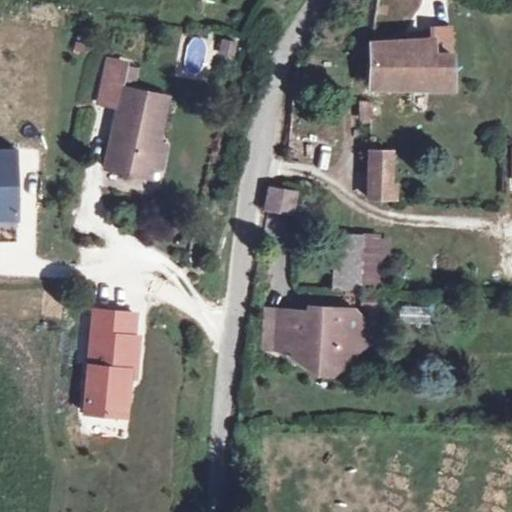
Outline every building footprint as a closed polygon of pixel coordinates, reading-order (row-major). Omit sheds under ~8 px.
[(433,40),(371,47),(371,85),(452,86),(450,28),(432,28),(433,40)] [(221,40),(218,55),(235,58),(237,42),(221,40)] [(109,61),(100,103),(118,107),(104,168),(150,178),(152,168),(158,144),(168,98),(123,88),(128,65),(109,61)] [(372,101),(359,101),(359,116),(372,116),(372,101)] [(370,152),(368,198),(395,198),(395,183),(391,183),(392,152),(375,152),(376,137),(370,136),(370,152)] [(158,144),(152,168),(160,169),(165,145),(158,144)] [(0,150),(0,221),(14,221),(16,221),(14,150),(0,150)] [(270,191),(266,208),(291,212),(294,195),(270,191)] [(14,221),(0,221),(0,242),(15,242),(14,221)] [(337,236),(334,287),(360,288),(363,240),(363,236),(337,236)] [(363,240),(360,288),(383,289),(386,241),(363,240)] [(278,311),(276,349),(291,350),(291,357),(317,359),(331,374),(354,353),(355,332),(364,324),(352,310),(307,308),(306,313),(278,311)] [(404,308),(404,321),(427,321),(427,309),(404,308)] [(264,310),(261,348),(276,349),(278,311),(264,310)] [(85,413),(125,417),(129,370),(134,371),(137,337),(132,336),(134,314),(93,311),(85,413)] [(355,332),(354,353),(374,335),(364,324),(355,332)]
